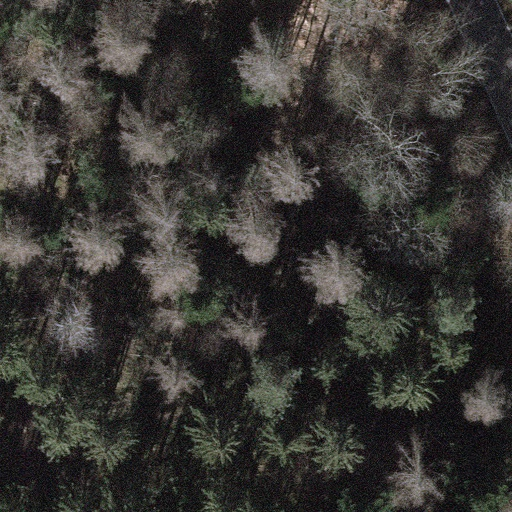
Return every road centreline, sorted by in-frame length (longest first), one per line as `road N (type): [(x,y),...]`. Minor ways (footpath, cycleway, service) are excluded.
road 1 (track): [(153,381),(480,511)]
road 2 (track): [(0,473),(232,412)]
